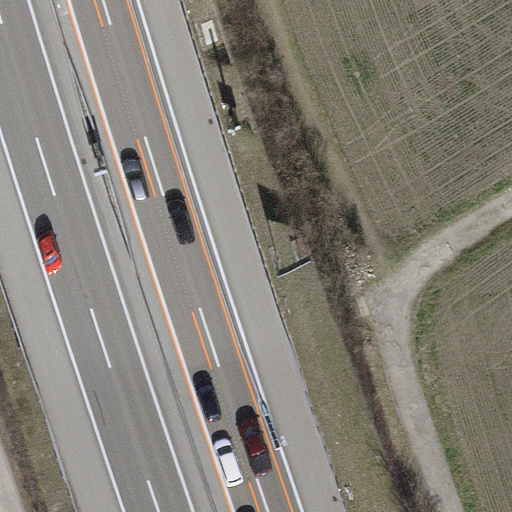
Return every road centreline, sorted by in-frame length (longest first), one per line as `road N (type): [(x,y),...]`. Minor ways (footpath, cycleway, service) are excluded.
road 1 (motorway): [(281,511),(115,0)]
road 2 (motorway): [(0,9),(160,511)]
road 3 (track): [(451,511),(384,325),(393,280),(511,203)]
road 4 (track): [(39,511),(0,397)]
